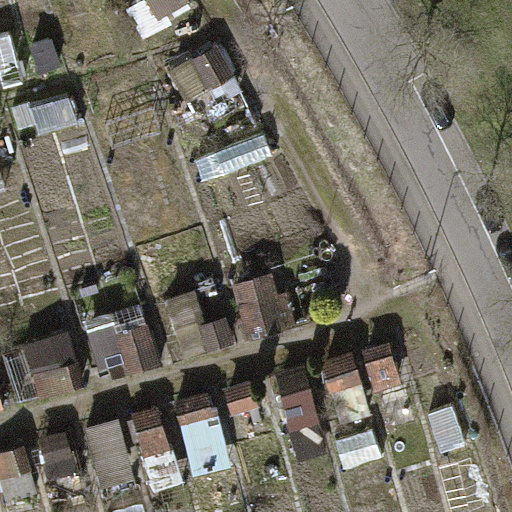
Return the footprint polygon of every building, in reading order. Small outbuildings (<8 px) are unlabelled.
[(193,0),(128,0),(145,30),(195,3),(193,0)] [(19,8),(5,13),(14,40),(28,36),(19,8)] [(223,45),(172,67),(190,106),(240,83),(223,45)] [(82,89),(38,103),(48,133),(92,119),(82,89)] [(152,116),(105,131),(113,157),(160,141),(152,116)] [(269,147),(210,162),(216,186),(275,170),(269,147)] [(4,163),(0,164),(0,190),(12,187),(4,163)] [(301,332),(281,257),(229,271),(250,346),(301,332)] [(163,301),(180,358),(220,346),(203,289),(163,301)] [(104,373),(165,354),(151,309),(90,328),(104,373)] [(42,393),(89,379),(73,325),(26,340),(42,393)] [(361,353),(326,362),(333,393),(369,385),(361,353)] [(407,356),(372,365),(379,392),(414,383),(407,356)] [(313,365),(277,374),(290,429),(326,420),(313,365)] [(0,404),(9,402),(0,373),(0,404)] [(265,377),(231,385),(244,436),(277,428),(265,377)] [(220,388),(180,398),(199,473),(239,463),(220,388)] [(170,405),(136,413),(153,482),(187,474),(170,405)] [(126,413),(92,422),(106,480),(141,472),(126,413)] [(78,428),(43,436),(55,483),(90,475),(78,428)] [(32,441),(0,449),(0,477),(39,468),(32,441)]
